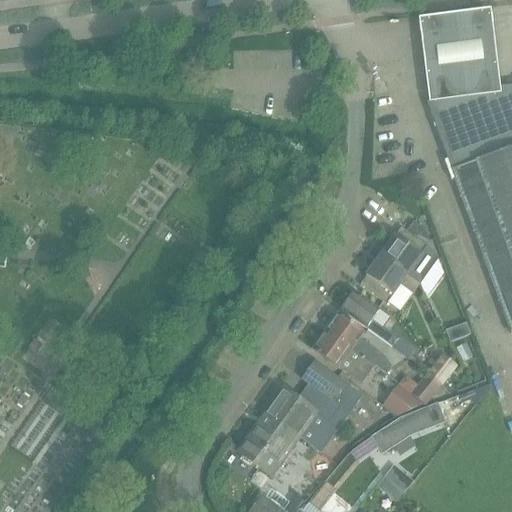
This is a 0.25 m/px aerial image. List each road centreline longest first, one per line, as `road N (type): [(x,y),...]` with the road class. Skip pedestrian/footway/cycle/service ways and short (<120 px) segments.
road 1 (residential): [(194,511),(187,483),(200,442),(347,202),(357,97),(339,22)]
road 2 (tertiary): [(264,0),(61,31)]
